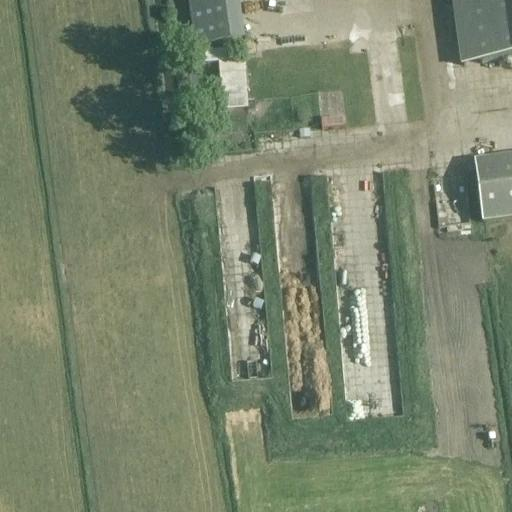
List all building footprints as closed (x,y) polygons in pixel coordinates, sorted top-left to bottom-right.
[(187,0),(194,47),(241,41),(235,0),(187,0)] [(511,0),(453,0),(463,67),(511,60),(511,0)] [(268,49),(255,50),(254,41),(244,42),(249,101),(273,99),(268,49)] [(221,112),(247,111),(243,63),(231,64),(230,52),(204,54),(205,67),(217,66),(221,112)] [(511,159),(473,165),(481,225),(511,220),(511,159)] [(352,384),(350,384),(349,371),(341,355),(323,357),(318,347),(341,334),(341,328),(361,327),(351,179),(345,167),(332,168),(339,271),(299,274),(297,238),(308,232),(296,233),(292,171),(275,172),(283,302),(250,304),(252,323),(257,334),(258,345),(308,341),(312,405),(353,402),(352,384)]
